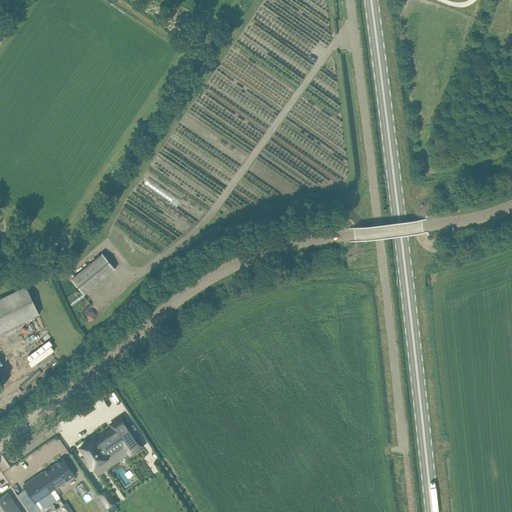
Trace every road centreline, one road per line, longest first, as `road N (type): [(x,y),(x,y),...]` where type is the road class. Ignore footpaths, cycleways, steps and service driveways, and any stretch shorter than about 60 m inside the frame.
road 1 (unclassified): [(0,443),(178,299),(251,257),(511,207)]
road 2 (primary): [(431,511),(376,0)]
road 3 (unclassified): [(404,447),(352,21)]
road 4 (unclassified): [(352,21),(204,224),(95,315)]
